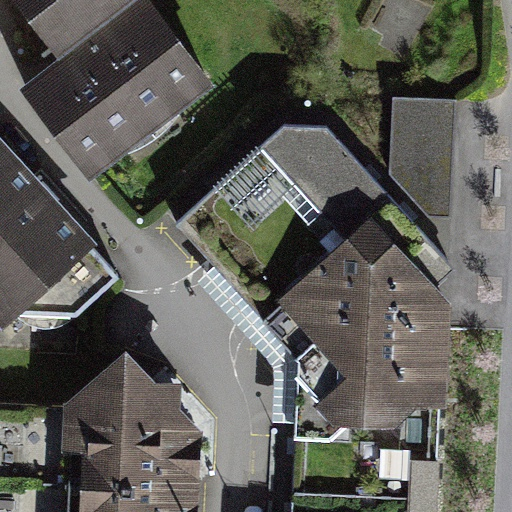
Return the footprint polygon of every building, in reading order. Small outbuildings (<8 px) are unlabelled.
[(25,0),(60,45),(117,0),(25,0)] [(79,52),(29,91),(88,167),(205,76),(145,0),(119,0),(69,39),(79,52)] [(302,128),(188,246),(355,428),(421,437),(443,411),(444,268),(344,140),(302,128)] [(117,275),(0,142),(0,314),(4,320),(18,310),(73,314),(117,275)] [(124,348),(63,410),(63,511),(185,511),(192,428),(166,397),(124,348)] [(409,511),(437,511),(439,454),(411,453),(409,511)]
